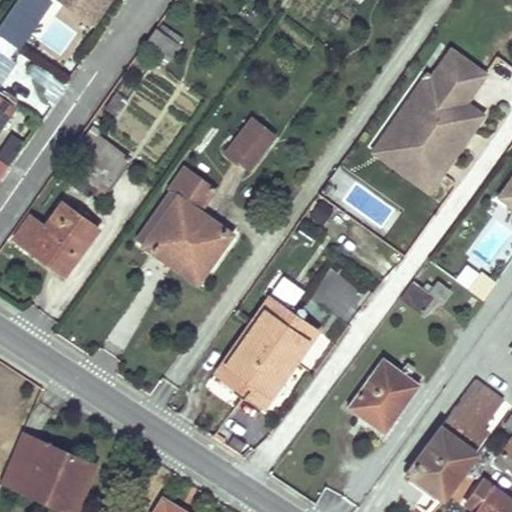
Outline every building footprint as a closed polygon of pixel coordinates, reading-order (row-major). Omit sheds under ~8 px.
[(58,0),(82,16),(93,0),(58,0)] [(93,0),(82,16),(93,23),(108,0),(93,0)] [(0,33),(0,50),(10,58),(39,17),(21,4),(0,33)] [(154,33),(148,42),(169,57),(175,48),(154,33)] [(0,84),(15,62),(10,58),(0,50),(0,84)] [(482,77),(448,53),(428,81),(462,105),(482,77)] [(33,58),(23,78),(54,94),(64,74),(33,58)] [(435,181),(480,118),(462,105),(428,81),(424,78),(379,142),(435,181)] [(0,126),(13,107),(0,98),(0,126)] [(250,122),(240,133),(262,150),(271,138),(250,122)] [(262,150),(240,133),(227,152),(248,168),(262,150)] [(0,152),(9,159),(21,141),(12,134),(0,151),(0,152)] [(95,137),(83,154),(92,159),(104,143),(95,137)] [(435,181),(379,142),(370,154),(426,194),(435,181)] [(92,159),(83,154),(81,152),(69,169),(80,177),(73,188),(89,199),(96,189),(101,192),(126,159),(104,143),(92,159)] [(0,183),(11,169),(0,160),(0,183)] [(178,196),(142,245),(163,260),(169,252),(202,275),(231,234),(199,211),(214,189),(184,167),(169,189),(178,196)] [(511,177),(497,198),(511,208),(511,177)] [(169,189),(134,239),(142,245),(178,196),(169,189)] [(29,219),(13,241),(61,276),(100,223),(72,203),(67,209),(61,204),(43,229),(29,219)] [(169,252),(163,260),(196,284),(202,275),(169,252)] [(497,278),(482,268),(469,286),(485,297),(497,278)] [(346,322),(363,288),(327,269),(310,303),(346,322)] [(413,282),(401,298),(421,314),(434,298),(442,304),(450,293),(437,283),(429,294),(413,282)] [(267,298),(214,373),(263,408),(316,332),(267,298)] [(346,408),(359,417),(362,413),(386,431),(418,385),(407,378),(413,368),(406,362),(399,372),(381,359),(346,408)] [(475,380),(406,472),(441,498),(475,452),(468,448),(503,401),(475,380)] [(362,413),(359,417),(383,435),(386,431),(362,413)] [(511,414),(503,426),(511,432),(511,414)] [(38,439),(23,432),(14,453),(29,460),(38,439)] [(76,510),(96,463),(38,439),(29,460),(14,453),(5,476),(3,479),(37,493),(40,485),(60,494),(57,502),(76,510)] [(503,473),(507,468),(511,472),(511,443),(498,461),(494,466),(503,473)] [(475,511),(473,511),(511,511),(511,503),(481,480),(464,503),(475,511)] [(40,485),(37,493),(57,502),(60,494),(40,485)] [(178,511),(180,510),(161,499),(153,511),(178,511)]
